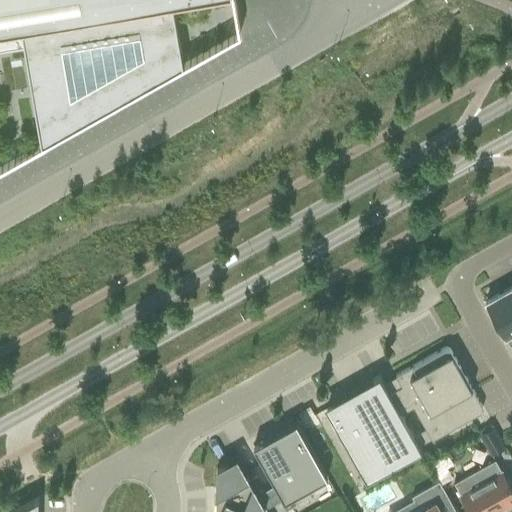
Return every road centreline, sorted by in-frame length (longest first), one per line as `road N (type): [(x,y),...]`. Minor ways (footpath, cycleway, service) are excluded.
road 1 (secondary): [(0,429),(511,141)]
road 2 (secondary): [(511,104),(0,392)]
road 3 (unclassified): [(0,218),(356,18)]
road 4 (residential): [(434,294),(147,453)]
road 5 (residential): [(511,244),(453,284),(511,385)]
